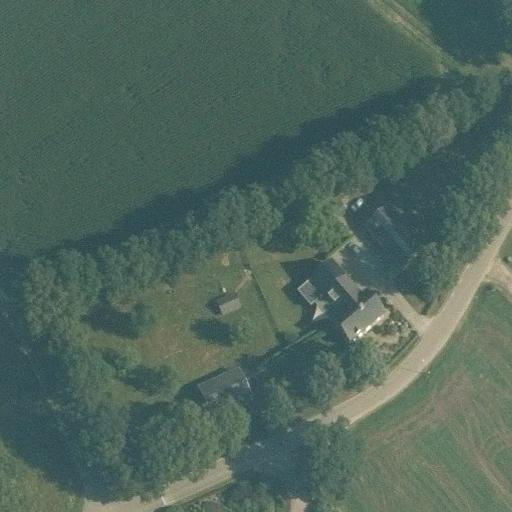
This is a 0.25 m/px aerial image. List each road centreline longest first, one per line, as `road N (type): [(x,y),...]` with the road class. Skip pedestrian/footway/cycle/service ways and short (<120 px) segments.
road 1 (unclassified): [(152,511),(377,397),(440,334),(483,259)]
road 2 (unclassified): [(111,511),(43,365),(0,311)]
